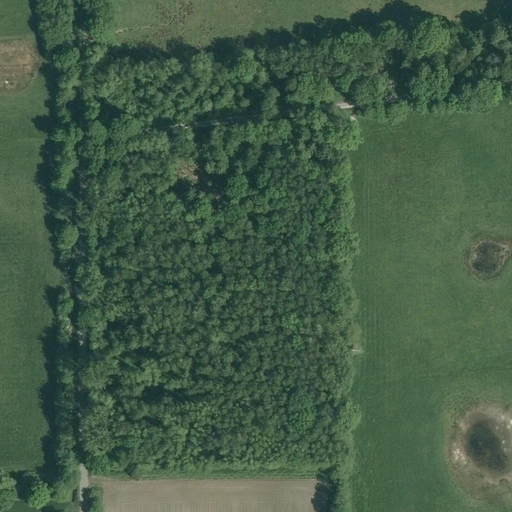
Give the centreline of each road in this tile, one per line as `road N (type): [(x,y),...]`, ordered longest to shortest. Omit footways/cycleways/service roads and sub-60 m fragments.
road 1 (track): [(511,83),(82,140)]
road 2 (track): [(59,511),(82,140)]
road 3 (track): [(82,140),(78,0)]
